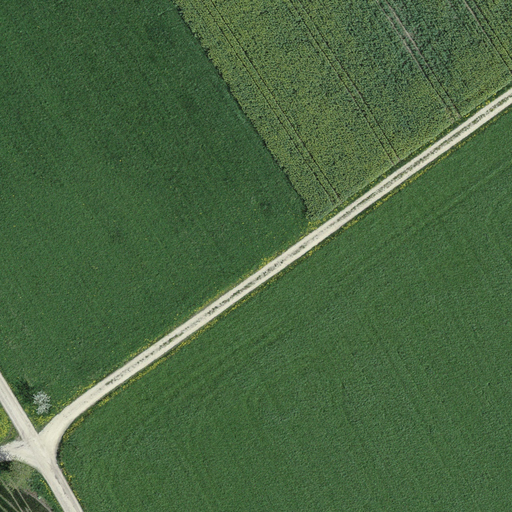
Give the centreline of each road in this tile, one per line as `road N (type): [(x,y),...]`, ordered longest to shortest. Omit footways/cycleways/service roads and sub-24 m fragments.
road 1 (track): [(0,456),(42,462),(62,414),(511,90)]
road 2 (track): [(0,396),(69,511)]
